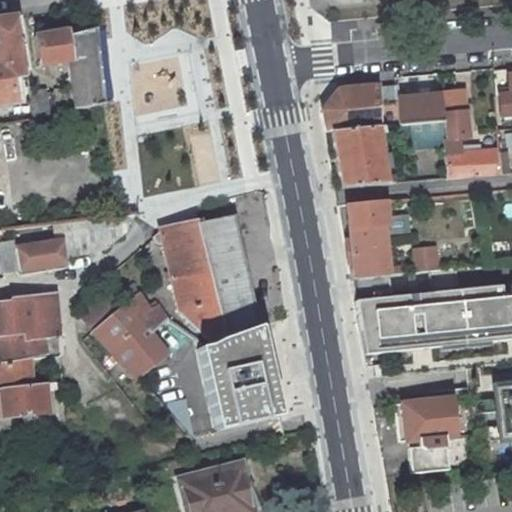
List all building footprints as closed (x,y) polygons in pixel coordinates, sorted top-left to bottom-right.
[(0,102),(13,100),(9,77),(25,74),(26,74),(17,18),(0,20),(0,102)] [(74,30),(33,38),(38,67),(58,64),(60,77),(70,75),(74,111),(104,105),(95,29),(75,34),(74,30)] [(25,74),(9,77),(13,100),(0,102),(0,107),(29,102),(28,93),(25,74)] [(511,74),(508,75),(510,94),(499,96),(501,117),(511,115),(511,74)] [(395,86),(337,91),(322,111),(326,133),(332,133),(383,127),(393,126),(396,126),(395,102),(395,86)] [(45,90),(28,93),(29,102),(32,119),(49,117),(45,90)] [(440,98),(395,102),(396,126),(406,125),(410,125),(441,122),(442,122),(441,110),(440,98)] [(454,108),(441,110),(442,122),(441,122),(443,148),(445,180),(495,176),(493,152),(477,153),(466,155),(459,155),(454,108)] [(441,122),(410,125),(411,150),(443,148),(441,122)] [(407,135),(406,125),(396,126),(393,126),(393,136),(407,135)] [(383,127),(332,133),(341,189),(392,184),(391,176),(384,177),(377,136),(384,134),(383,127)] [(508,153),(498,154),(499,175),(508,174),(507,167),(509,167),(508,153)] [(380,202),(346,205),(353,280),(388,277),(388,276),(394,275),(394,270),(387,271),(380,202)] [(224,337),(225,338),(258,327),(233,216),(196,224),(224,337)] [(120,218),(61,225),(63,241),(66,259),(92,254),(104,251),(122,234),(120,218)] [(210,343),(224,337),(196,224),(160,231),(153,237),(155,244),(160,245),(179,313),(210,343)] [(14,241),(0,243),(0,263),(2,274),(19,271),(15,248),(14,241)] [(63,241),(15,248),(19,271),(19,272),(66,264),(66,259),(63,241)] [(434,249),(412,251),(414,273),(418,273),(437,271),(434,249)] [(418,273),(418,274),(420,297),(409,298),(415,353),(460,348),(455,301),(473,300),(471,267),(437,271),(418,273)] [(77,315),(91,332),(125,304),(110,287),(77,315)] [(138,294),(125,304),(149,333),(165,318),(156,307),(148,312),(138,294)] [(0,304),(0,363),(28,360),(45,358),(42,339),(58,336),(54,296),(9,301),(10,304),(0,304)] [(125,304),(91,332),(136,380),(166,356),(168,355),(149,333),(125,304)] [(206,346),(197,348),(216,432),(278,417),(258,327),(225,338),(217,341),(206,346)] [(187,357),(174,360),(182,394),(195,391),(187,357)] [(0,389),(31,386),(28,360),(0,363),(0,389)] [(511,382),(492,385),(493,400),(511,397),(511,382)] [(56,390),(55,384),(31,386),(0,389),(0,418),(5,418),(30,416),(30,422),(27,422),(28,427),(16,429),(17,442),(55,437),(54,431),(49,432),(46,391),(56,390)] [(148,393),(133,406),(140,415),(155,402),(148,393)] [(187,397),(157,403),(164,412),(188,438),(194,437),(187,397)] [(511,397),(493,400),(472,402),(473,415),(495,413),(498,443),(511,441),(511,397)] [(451,400),(393,406),(402,475),(441,471),(439,451),(420,453),(418,440),(455,436),(451,400)] [(157,403),(155,402),(140,415),(136,419),(144,428),(164,412),(157,403)] [(190,457),(167,463),(171,477),(194,470),(190,457)] [(251,511),(246,490),(242,491),(235,465),(178,481),(185,511),(251,511)]
